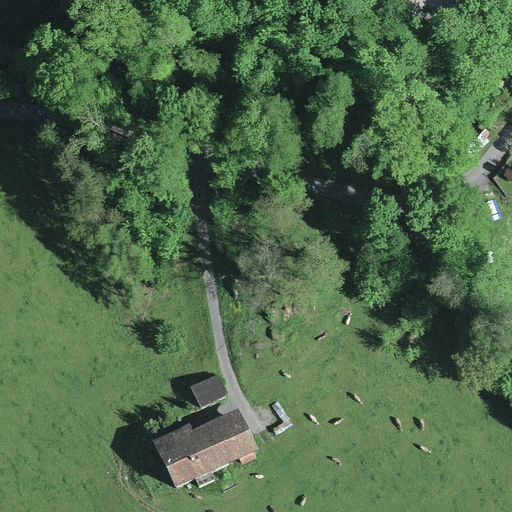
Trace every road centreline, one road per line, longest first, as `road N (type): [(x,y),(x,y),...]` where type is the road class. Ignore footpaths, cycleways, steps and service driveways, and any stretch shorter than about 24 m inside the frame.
road 1 (residential): [(0,108),(48,112),(332,191),(405,200),(471,179),(511,131)]
road 2 (track): [(295,511),(225,353),(201,155)]
